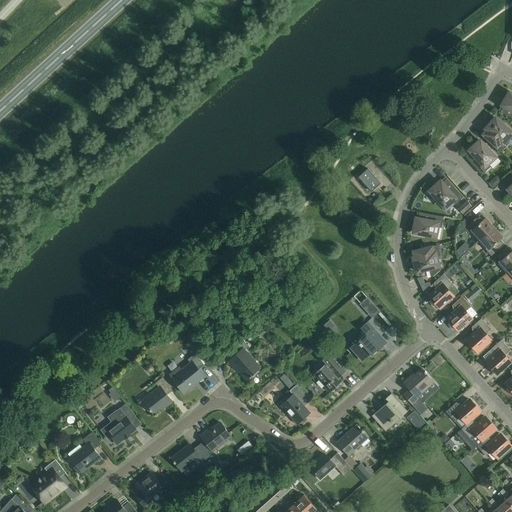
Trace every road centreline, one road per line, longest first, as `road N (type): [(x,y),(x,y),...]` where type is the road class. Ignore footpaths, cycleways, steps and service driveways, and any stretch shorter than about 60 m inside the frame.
road 1 (residential): [(71,511),(210,405),(230,405),(280,440),(302,443),(431,329)]
road 2 (residential): [(431,329),(404,284),(400,232),(414,186),(448,147)]
road 3 (trunk): [(0,111),(121,0)]
road 4 (residential): [(511,418),(431,329)]
